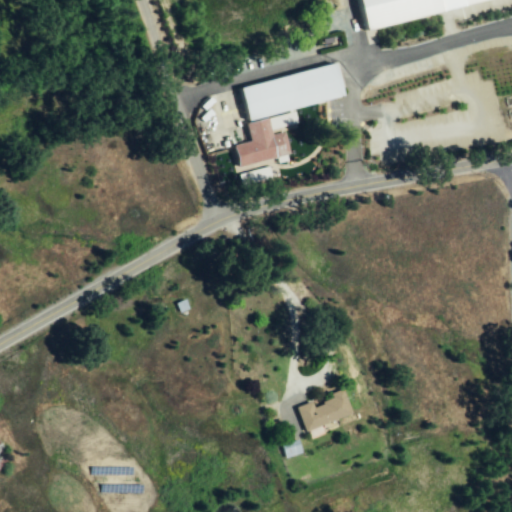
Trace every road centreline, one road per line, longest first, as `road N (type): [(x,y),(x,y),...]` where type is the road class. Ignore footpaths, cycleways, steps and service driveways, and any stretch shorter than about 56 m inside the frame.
road 1 (residential): [(511,156),(345,186),(216,227),(0,343)]
road 2 (residential): [(216,227),(138,0)]
